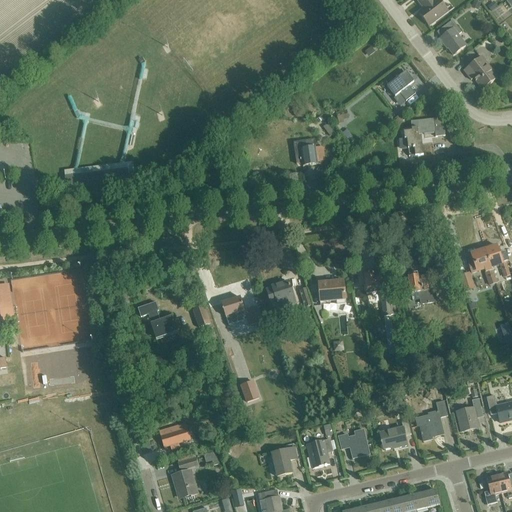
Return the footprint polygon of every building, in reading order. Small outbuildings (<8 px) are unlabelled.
[(435,0),(434,2),(432,0),(418,0),(417,1),(424,9),(419,13),(429,26),(447,12),(438,0),(435,0)] [(474,2),(471,9),(478,12),(481,4),(474,2)] [(492,3),(487,7),(492,13),(497,9),(492,3)] [(452,21),(436,33),(441,38),(439,40),(444,46),(445,46),(453,56),(466,46),(458,36),(461,33),(452,21)] [(371,48),(364,53),(368,58),(375,53),(371,48)] [(481,57),(463,71),(471,81),(473,79),(482,91),(498,79),(481,57)] [(358,76),(368,76),(368,67),(358,66),(358,76)] [(400,71),(386,82),(389,86),(388,87),(396,97),(399,94),(406,102),(415,95),(409,87),(414,83),(407,73),(404,75),(400,71)] [(346,111),(340,113),(342,120),(349,119),(346,111)] [(399,127),(403,123),(398,118),(394,122),(399,127)] [(404,140),(399,140),(400,150),(408,149),(409,157),(411,157),(411,158),(418,157),(423,156),(421,137),(418,137),(418,134),(424,133),(424,135),(434,134),(434,132),(435,132),(435,138),(445,137),(444,119),(433,120),(411,122),(411,129),(412,132),(404,133),(404,140)] [(337,138),(333,141),(344,155),(349,152),(337,138)] [(314,142),(293,144),(296,165),(302,164),(303,167),(318,165),(317,162),(315,148),(314,142)] [(66,193),(129,185),(128,170),(64,178),(66,193)] [(486,250),(485,251),(491,267),(500,264),(504,277),(509,276),(505,263),(509,261),(506,255),(501,257),(497,247),(492,248),(491,247),(485,249),(486,250)] [(491,267),(485,251),(472,255),(472,256),(471,257),(473,263),(468,264),(472,274),(484,269),(490,285),(496,283),(491,267)] [(366,295),(388,292),(387,283),(380,284),(378,272),(364,274),(365,286),(364,286),(364,290),(366,290),(366,295)] [(475,288),(470,272),(460,275),(466,292),(475,288)] [(436,303),(434,290),(428,291),(426,276),(418,278),(417,273),(408,274),(411,294),(412,301),(420,300),(421,306),(436,303)] [(337,301),(337,306),(346,305),(344,282),(319,284),(320,303),(337,301)] [(273,290),(267,291),(271,303),(276,301),(277,304),(282,303),(283,305),(287,308),(293,306),(294,301),(289,283),(272,288),(273,290)] [(0,323),(12,322),(6,287),(0,288),(0,323)] [(312,306),(310,299),(306,289),(299,291),(305,308),(312,306)] [(129,305),(124,290),(118,293),(124,307),(129,305)] [(240,298),(221,304),(229,327),(247,321),(249,327),(261,323),(256,308),(245,311),(240,298)] [(389,298),(381,299),(383,308),(384,316),(395,315),(394,307),(390,308),(389,298)] [(177,331),(172,317),(160,321),(157,312),(159,311),(156,302),(138,309),(141,317),(148,315),(152,324),(151,325),(156,339),(177,331)] [(216,340),(211,324),(205,306),(193,310),(199,328),(206,326),(207,329),(200,331),(205,344),(216,340)] [(321,307),(314,308),(321,325),(322,325),(321,307)] [(344,354),(344,344),(334,344),(334,354),(344,354)] [(254,382),(241,387),(247,404),(260,399),(254,382)] [(374,392),(376,398),(384,396),(382,390),(374,392)] [(427,393),(424,398),(429,401),(432,397),(427,393)] [(494,396),(486,398),(490,416),(498,414),(500,424),(509,421),(509,420),(511,419),(511,403),(496,407),(494,396)] [(455,413),(460,433),(479,429),(476,419),(483,417),(478,399),(472,401),(473,408),(455,413)] [(428,416),(415,420),(417,428),(420,427),(423,442),(432,440),(432,438),(431,436),(435,436),(435,437),(444,435),(440,419),(448,417),(444,402),(436,404),(438,412),(428,414),(428,416)] [(402,429),(379,435),(383,450),(398,446),(399,448),(407,446),(405,437),(411,435),(407,422),(401,423),(402,429)] [(186,424),(159,432),(164,449),(170,447),(171,451),(180,448),(178,444),(191,441),(186,424)] [(330,426),(323,428),(326,438),(333,436),(330,426)] [(349,448),(352,459),(369,455),(363,431),(355,433),(356,437),(348,439),(347,436),(338,438),(341,450),(349,448)] [(307,446),(313,469),(329,465),(327,454),(333,452),(330,440),(307,446)] [(272,454),(277,478),(293,474),(290,462),(297,460),(293,444),(286,446),(287,451),(272,454)] [(215,453),(204,455),(205,464),(212,462),(217,461),(215,453)] [(180,471),(197,466),(195,459),(178,464),(180,471)] [(178,489),(181,499),(197,495),(190,471),(172,477),(176,490),(178,489)] [(496,476),(501,494),(507,493),(508,500),(511,498),(511,486),(510,487),(507,473),(496,476)] [(501,494),(496,476),(486,479),(489,492),(484,493),(487,506),(497,503),(495,496),(501,494)] [(424,493),(428,508),(440,505),(436,490),(424,493)] [(236,508),(243,506),(240,491),(232,493),(236,508)] [(282,511),(277,491),(258,495),(259,502),(261,511),(282,511)] [(428,508),(424,493),(412,496),(416,511),(428,508)] [(411,511),(416,511),(412,496),(401,499),(403,511),(411,511)] [(230,505),(229,499),(222,501),(224,508),(230,505)] [(403,511),(401,499),(389,502),(391,511),(403,511)] [(391,511),(389,502),(377,504),(379,511),(391,511)]
